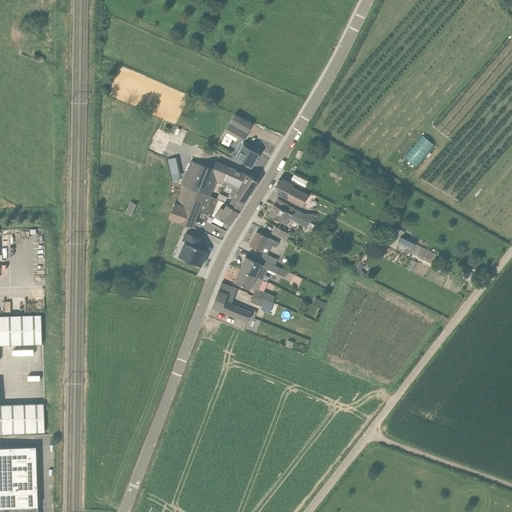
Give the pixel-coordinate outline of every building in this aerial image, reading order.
[(461,203),(511,141),(511,33),(436,125),(452,138),(424,173),(461,203)] [(243,142),(252,125),(234,115),(224,131),(243,142)] [(405,155),(417,166),(436,145),(425,134),(405,155)] [(252,167),(259,155),(249,149),(250,147),(244,144),(236,158),(252,167)] [(179,175),(175,158),(168,159),(172,177),(179,175)] [(224,182),(225,179),(230,167),(216,161),(212,169),(191,161),(181,185),(183,186),(205,194),(210,196),(216,182),(223,185),(224,183),(224,182)] [(247,175),(230,167),(225,179),(224,182),(224,183),(233,187),(248,197),(258,182),(247,174),(247,175)] [(304,187),(308,180),(295,173),(292,180),(304,187)] [(283,179),(281,181),(279,180),(273,191),(287,199),(294,187),(293,187),(294,185),(283,179)] [(229,205),(210,196),(205,194),(183,186),(176,203),(174,202),(168,219),(193,227),(199,212),(205,214),(206,212),(214,216),(230,225),(239,212),(229,205)] [(248,197),(233,187),(229,195),(232,197),(229,205),(239,212),(248,197)] [(308,195),(294,187),(287,199),(302,207),(308,195)] [(275,205),(282,209),(285,203),(278,199),(275,205)] [(131,216),(136,205),(130,202),(125,213),(131,216)] [(282,209),(306,221),(310,223),(312,218),(288,206),(288,205),(285,203),(282,209)] [(306,221),(282,209),(275,205),(269,216),(281,222),(282,222),(286,224),(289,218),(294,221),(303,226),(312,230),(314,225),(310,223),(306,221)] [(275,226),(275,227),(272,233),(286,240),(289,234),(275,226)] [(249,247),(262,253),(267,244),(276,249),(278,243),(257,232),(249,247)] [(208,253),(204,251),(202,250),(206,242),(186,233),(182,241),(185,242),(178,257),(201,267),(205,258),(208,253)] [(415,245),(416,244),(399,236),(399,237),(393,234),(388,245),(395,249),(398,244),(407,248),(405,252),(433,265),(437,256),(415,245)] [(260,259),(266,262),(266,261),(275,266),(278,260),(269,256),(267,255),(267,256),(263,254),(260,259)] [(256,277),(261,265),(245,258),(240,270),(256,277)] [(266,262),(263,267),(274,272),(284,278),(287,272),(275,266),(266,261),(266,262)] [(364,266),(360,263),(355,272),(359,274),(364,266)] [(263,280),(256,277),(240,270),(234,282),(250,290),(251,288),(254,290),(252,295),(264,299),(273,302),(275,297),(271,295),(258,290),(263,280)] [(221,283),(217,295),(233,301),(237,289),(221,283)] [(233,301),(217,295),(212,307),(221,311),(221,312),(247,322),(251,312),(232,304),(233,301)] [(261,307),(262,305),(264,299),(252,295),(252,296),(250,302),(261,307)] [(318,306),(320,301),(315,298),(312,304),(318,306)] [(0,345),(42,344),(41,316),(0,317),(0,345)] [(254,318),(253,323),(248,323),(248,331),(259,332),(260,319),(254,318)] [(291,349),(294,342),(287,340),(285,346),(291,349)] [(0,433),(44,432),(43,404),(0,405),(0,433)] [(0,511),(37,511),(36,447),(0,448),(0,511)]
